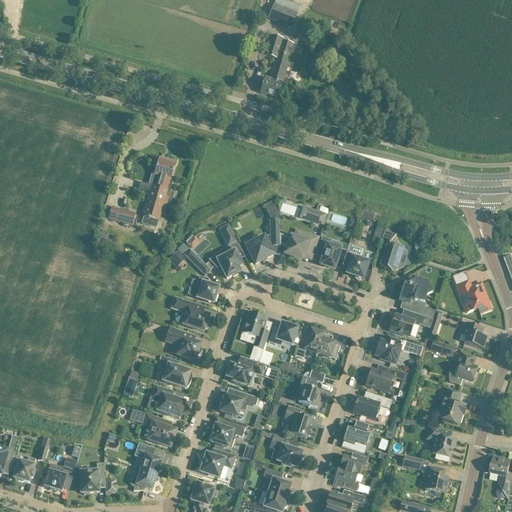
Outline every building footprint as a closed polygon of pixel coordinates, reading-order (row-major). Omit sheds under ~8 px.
[(268,19),(292,29),(298,13),(296,12),(299,6),(284,0),(277,0),(276,4),(275,4),(268,19)] [(278,99),(290,58),(300,61),(303,50),(294,47),(295,44),(284,41),(284,40),(270,35),(268,43),(264,56),(277,59),(270,80),(265,79),(260,94),(278,99)] [(171,178),(173,172),(175,163),(160,158),(160,161),(159,161),(156,170),(155,175),(162,177),(159,188),(152,186),(150,193),(166,197),(167,195),(169,195),(173,179),(171,178)] [(159,221),(166,197),(150,193),(143,217),(159,221)] [(136,215),(111,207),(108,219),(133,227),(136,215)] [(264,238),(246,247),(251,256),(255,265),(273,256),(269,247),(271,245),(271,247),(280,247),(280,237),(279,221),(278,221),(278,214),(275,207),(267,211),(270,218),(271,221),(271,235),(264,239),(264,238)] [(312,209),(308,221),(324,226),(327,214),(312,209)] [(238,243),(228,225),(219,230),(229,247),(238,243)] [(312,256),(315,247),(317,239),(297,232),(295,239),(292,238),(286,255),(303,260),(305,254),(312,256)] [(381,243),(380,247),(386,249),(386,247),(387,248),(388,245),(396,235),(385,232),(381,243)] [(331,241),(322,238),(319,246),(316,256),(323,258),(322,261),(325,267),(330,269),(336,266),(339,256),(341,250),(332,247),(330,244),(331,241)] [(386,249),(380,266),(396,272),(410,263),(406,256),(412,253),(408,248),(396,244),(394,250),(387,248),(386,247),(386,249)] [(360,261),(364,250),(349,245),(342,267),(349,269),(347,275),(363,280),(368,264),(360,261)] [(208,261),(210,263),(217,270),(217,269),(221,268),(227,280),(240,273),(238,268),(242,266),(233,248),(228,251),(229,255),(218,261),(216,257),(209,261),(208,261)] [(190,251),(185,256),(197,268),(202,263),(190,251)] [(169,261),(170,262),(177,269),(186,259),(179,252),(169,261)] [(198,299),(204,301),(213,304),(219,289),(207,285),(209,281),(200,277),(193,298),(198,299)] [(409,313),(422,317),(433,320),(434,316),(423,312),(425,309),(423,308),(426,297),(432,293),(428,282),(418,279),(405,287),(404,286),(402,293),(400,301),(411,305),(409,313)] [(480,315),(482,314),(491,310),(485,294),(478,296),(474,287),(471,288),(468,282),(456,286),(467,314),(478,310),(480,315)] [(196,305),(187,302),(175,298),(172,310),(183,313),(182,317),(186,318),(183,326),(204,333),(209,317),(204,315),(206,308),(196,305)] [(403,311),(401,318),(398,316),(396,322),(393,321),(390,332),(409,338),(413,326),(419,328),(420,323),(431,326),(432,321),(433,320),(422,317),(409,313),(403,311)] [(433,320),(432,321),(440,324),(443,314),(436,312),(434,316),(433,320)] [(245,323),(242,333),(257,338),(254,348),(253,348),(254,349),(254,348),(257,349),(258,349),(263,351),(264,351),(269,333),(263,331),(265,325),(266,322),(263,321),(264,318),(257,316),(257,314),(253,313),(252,314),(250,314),(247,324),(245,323)] [(274,327),(268,344),(275,346),(280,347),(282,343),(292,346),(295,339),(298,329),(282,324),(280,330),(274,327)] [(484,330),(474,326),(466,324),(462,335),(466,337),(464,344),(483,350),(486,341),(485,341),(486,337),(482,336),(484,330)] [(197,337),(178,331),(170,328),(166,342),(175,345),(174,348),(179,350),(177,356),(191,360),(191,358),(196,359),(200,345),(194,344),(197,337)] [(298,347),(295,357),(303,360),(304,358),(315,362),(317,355),(323,335),(311,331),(307,343),(301,341),(302,337),(298,347)] [(429,332),(426,340),(433,342),(434,342),(436,334),(429,332)] [(323,335),(317,355),(327,358),(336,361),(338,354),(340,348),(340,347),(339,348),(334,346),(335,344),(334,344),(335,342),(332,341),(333,338),(323,335)] [(412,345),(397,340),(388,337),(386,343),(380,341),(376,356),(381,358),(380,360),(395,365),(400,351),(409,354),(412,345)] [(433,342),(432,346),(454,353),(455,349),(435,343),(434,342),(433,342)] [(250,360),(249,361),(259,364),(263,351),(258,349),(257,354),(253,353),(250,360)] [(476,360),(466,357),(460,355),(457,363),(456,363),(453,367),(451,371),(449,375),(449,380),(449,384),(460,387),(462,381),(472,384),(476,372),(474,371),(475,367),(474,366),(476,360)] [(181,363),(171,360),(165,358),(161,369),(167,371),(163,383),(186,390),(191,373),(179,369),(181,363)] [(231,366),(227,378),(232,379),(231,382),(240,385),(248,388),(252,375),(262,378),(277,383),(280,374),(268,370),(269,367),(259,364),(249,361),(240,358),(238,365),(235,364),(234,367),(231,366)] [(405,374),(398,372),(389,369),(387,375),(371,370),(365,387),(388,394),(393,379),(402,382),(403,382),(405,374)] [(325,376),(316,373),(311,372),(309,380),(317,383),(322,385),(325,376)] [(408,395),(414,377),(405,374),(403,382),(402,382),(399,392),(408,395)] [(317,383),(309,380),(303,378),(297,394),(301,396),(299,403),(316,409),(321,394),(314,392),(317,383)] [(155,386),(148,409),(170,417),(180,420),(185,403),(171,399),(173,392),(164,389),(155,386)] [(460,395),(451,392),(446,390),(442,400),(444,401),(438,419),(458,426),(465,407),(457,404),(460,395)] [(258,399),(248,396),(238,393),(236,400),(225,397),(220,412),(226,414),(230,415),(233,416),(237,418),(239,411),(245,413),(247,408),(253,409),(253,407),(256,408),(258,399)] [(392,402),(375,396),(366,393),(363,399),(358,398),(352,414),(375,421),(380,407),(389,411),(392,402)] [(417,403),(410,400),(407,409),(414,411),(417,403)] [(271,403),(269,410),(275,412),(278,406),(271,403)] [(303,412),(293,409),(288,407),(284,419),(294,422),(290,435),(297,437),(306,440),(307,437),(309,438),(312,430),(310,429),(312,422),(301,418),(303,412)] [(162,420),(153,417),(146,415),(143,425),(141,428),(151,432),(148,441),(171,448),(176,432),(160,427),(162,420)] [(257,415),(253,428),(261,430),(265,417),(257,415)] [(373,427),(361,423),(351,420),(350,420),(356,422),(353,431),(347,430),(343,442),(354,446),(355,443),(367,447),(370,437),(366,436),(369,426),(373,427)] [(404,420),(402,425),(424,430),(425,425),(404,420)] [(246,429),(237,426),(227,423),(225,430),(216,427),(214,431),(211,443),(228,448),(230,440),(234,441),(236,437),(242,439),(246,429)] [(391,424),(389,432),(395,434),(398,426),(391,424)] [(429,428),(427,440),(435,442),(434,448),(432,455),(436,456),(435,460),(450,463),(451,459),(453,448),(455,449),(457,441),(442,437),(443,431),(433,429),(429,428)] [(263,432),(261,437),(272,440),(274,436),(263,432)] [(286,440),(274,436),(272,440),(270,449),(275,450),(271,460),(284,464),(283,466),(290,468),(291,466),(297,468),(302,453),(283,447),(286,440)] [(9,476),(20,439),(12,437),(8,452),(0,449),(0,477),(1,477),(1,475),(2,475),(2,474),(9,476)] [(45,464),(49,450),(51,441),(45,439),(38,462),(45,464)] [(385,451),(388,442),(382,440),(378,449),(385,451)] [(156,450),(146,447),(139,444),(134,457),(141,460),(141,462),(143,463),(141,470),(158,476),(162,461),(153,458),(156,450)] [(242,459),(249,461),(252,447),(245,446),(242,459)] [(72,447),(69,457),(78,459),(81,449),(72,447)] [(236,457),(230,455),(221,452),(218,459),(207,455),(204,462),(203,462),(203,461),(203,460),(199,471),(201,472),(201,473),(219,479),(223,467),(228,469),(229,467),(232,468),(233,469),(236,457)] [(368,459),(362,457),(352,454),(350,459),(343,457),(340,465),(341,465),(340,468),(339,468),(339,469),(359,475),(361,468),(365,468),(368,459)] [(404,457),(402,467),(420,472),(420,471),(429,473),(425,491),(435,493),(434,498),(441,500),(443,495),(445,495),(448,479),(435,476),(437,469),(428,467),(429,462),(404,457)] [(36,461),(29,458),(27,464),(15,461),(13,470),(17,471),(14,479),(16,480),(16,481),(22,483),(23,482),(29,484),(31,479),(33,480),(35,473),(33,472),(36,461)] [(511,491),(511,485),(511,475),(508,475),(511,462),(494,458),(490,475),(501,477),(498,488),(502,489),(499,490),(498,491),(497,493),(497,496),(498,498),(499,499),(502,500),(504,500),(505,499),(506,498),(509,501),(510,496),(511,491)] [(51,465),(49,471),(44,488),(50,490),(55,492),(55,491),(62,493),(67,478),(72,479),(77,463),(66,460),(64,469),(51,465)] [(105,489),(104,465),(97,465),(97,470),(89,470),(89,473),(81,473),(82,494),(83,494),(84,496),(89,496),(90,494),(98,494),(98,490),(105,489)] [(266,469),(263,477),(273,480),(271,486),(270,485),(268,486),(266,490),(268,492),(269,492),(268,494),(289,501),(291,493),(290,490),(291,486),(281,482),(283,475),(274,471),(266,469)] [(359,476),(359,475),(339,469),(335,480),(345,483),(343,489),(356,493),(359,484),(355,482),(358,475),(359,476)] [(153,492),(158,476),(141,470),(138,478),(133,478),(131,485),(135,489),(134,492),(144,492),(145,489),(153,492)] [(106,494),(116,494),(117,494),(117,481),(106,481),(106,494)] [(214,490),(206,488),(197,484),(191,501),(196,503),(195,508),(196,511),(207,511),(206,510),(204,511),(202,508),(203,505),(208,507),(214,490)] [(237,484),(235,490),(241,492),(243,486),(237,484)] [(365,498),(353,494),(344,491),(342,497),(331,493),(326,506),(343,511),(349,511),(353,502),(362,505),(365,498)] [(241,502),(237,511),(272,511),(273,511),(275,511),(282,511),(283,510),(287,508),(289,501),(268,494),(266,502),(264,508),(254,504),(254,506),(252,511),(243,507),(244,503),(241,502)] [(402,511),(417,511),(419,506),(402,502),(400,511),(402,511)]
